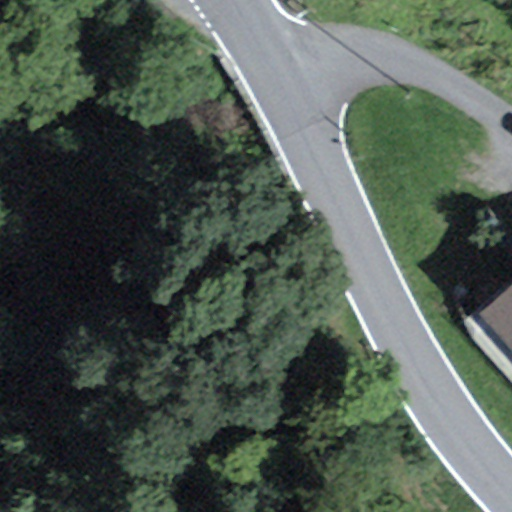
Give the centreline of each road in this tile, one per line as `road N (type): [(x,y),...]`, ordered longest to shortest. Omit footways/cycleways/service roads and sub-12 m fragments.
road 1 (tertiary): [(289,97),(435,402),(511,498)]
road 2 (unclassified): [(511,132),(407,72),(352,58),(289,97)]
road 3 (tertiary): [(215,0),(289,97)]
